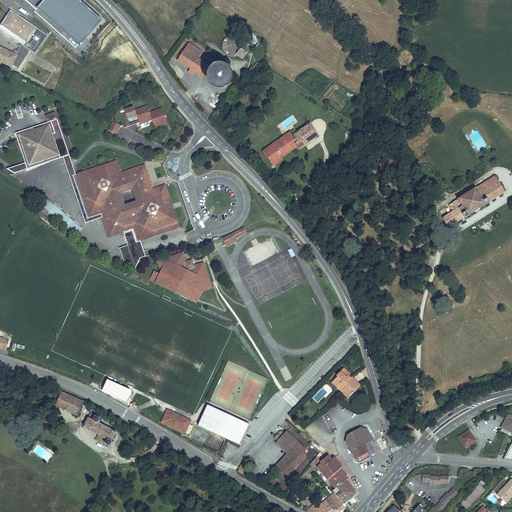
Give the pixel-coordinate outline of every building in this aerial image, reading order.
[(79,45),(101,20),(77,0),(25,0),(36,8),(34,12),(76,47),(78,45),(79,45)] [(0,45),(0,60),(12,67),(13,65),(19,69),(31,50),(36,53),(48,34),(11,9),(0,25),(0,28),(22,44),(16,53),(0,45)] [(237,54),(240,49),(240,44),(237,40),(232,38),(227,40),(224,44),(224,50),(227,54),(232,55),(237,54)] [(176,59),(185,65),(197,48),(188,42),(176,59)] [(201,51),(197,48),(185,65),(189,68),(187,70),(192,73),(194,71),(202,76),(210,65),(197,56),(201,51)] [(232,76),(231,73),(229,70),(226,68),(225,67),(223,66),(220,65),(217,65),(213,67),(211,68),(208,71),(206,74),(206,77),(206,80),(207,84),(209,87),(211,89),(214,90),(217,91),(220,91),(222,91),(224,90),(228,88),(229,86),(231,83),(232,80),(232,76)] [(215,109),(218,104),(212,100),(209,104),(215,109)] [(167,121),(161,106),(149,111),(146,104),(134,109),(138,120),(140,124),(152,119),(155,125),(167,121)] [(138,120),(134,109),(132,105),(119,110),(125,125),(138,120)] [(49,120),(16,131),(17,135),(21,133),(22,137),(15,139),(19,151),(22,149),(24,155),(28,154),(31,163),(60,153),(55,139),(64,135),(56,110),(46,113),(49,120)] [(120,124),(112,120),(108,129),(116,133),(120,124)] [(302,139),(305,144),(318,135),(310,124),(293,135),(298,142),(302,139)] [(293,135),(291,132),(263,151),(273,166),(283,159),(282,158),(280,155),(296,145),(298,147),(298,148),(305,144),(302,139),(298,142),(293,135)] [(77,173),(64,135),(55,139),(60,153),(31,163),(28,154),(24,155),(26,161),(8,167),(15,171),(64,155),(71,175),(72,175),(77,173)] [(298,147),(296,145),(280,155),(282,158),(298,147)] [(139,238),(141,237),(180,223),(165,181),(152,186),(143,162),(119,171),(115,159),(77,173),(72,175),(88,216),(100,212),(106,209),(108,215),(125,223),(132,221),(135,227),(139,238)] [(495,202),(509,193),(499,177),(444,214),(454,229),(469,219),(470,220),(477,216),(476,214),(488,206),(490,208),(496,204),(495,202)] [(293,187),(287,179),(280,183),(286,192),(293,187)] [(82,227),(46,197),(39,205),(74,236),(82,227)] [(106,209),(100,212),(109,236),(124,231),(135,227),(132,221),(125,223),(108,215),(106,209)] [(135,227),(124,231),(137,265),(141,256),(147,254),(141,237),(139,238),(135,227)] [(234,234),(236,238),(246,233),(244,229),(234,234)] [(234,234),(223,239),(226,246),(237,241),(236,238),(234,234)] [(250,265),(288,248),(284,239),(280,241),(277,235),(244,250),(250,265)] [(185,252),(158,262),(161,273),(155,269),(150,280),(196,303),(202,291),(213,287),(205,261),(195,265),(193,260),(188,261),(185,252)] [(0,349),(6,351),(9,339),(0,336),(0,349)] [(348,375),(342,370),(336,376),(337,377),(331,383),(336,388),(339,385),(341,387),(341,388),(349,396),(352,393),(351,392),(353,391),(354,392),(359,387),(350,378),(349,379),(347,376),(348,375)] [(127,392),(103,381),(99,390),(123,401),(127,392)] [(339,385),(336,388),(346,398),(349,396),(341,388),(341,387),(339,385)] [(77,396),(63,391),(57,403),(78,414),(86,401),(77,396)] [(198,427),(240,446),(249,425),(207,406),(198,427)] [(99,417),(90,413),(84,425),(106,439),(104,443),(109,446),(112,442),(110,441),(115,431),(99,423),(99,417)] [(511,417),(506,413),(497,425),(499,426),(497,428),(506,434),(507,432),(508,432),(511,426),(511,417)] [(168,423),(167,426),(184,434),(188,425),(179,421),(181,417),(174,414),(172,417),(165,414),(162,420),(168,423)] [(181,417),(179,421),(188,425),(190,421),(181,417)] [(360,427),(347,434),(345,441),(355,458),(358,462),(360,460),(360,461),(378,450),(373,441),(364,446),(363,445),(372,439),(366,429),(360,427)] [(286,432),(278,442),(291,454),(278,469),(287,477),(306,458),(305,450),(286,432)] [(461,438),(459,439),(464,446),(466,445),(467,447),(474,442),(475,438),(470,432),(468,433),(467,432),(460,436),(461,438)] [(511,432),(496,456),(511,457),(511,432)] [(225,441),(209,434),(204,446),(220,453),(225,441)] [(313,439),(310,443),(321,453),(324,449),(313,439)] [(291,454),(278,442),(275,444),(287,454),(276,467),(278,469),(291,454)] [(317,473),(330,462),(325,457),(320,461),(321,461),(318,464),(315,461),(310,465),(317,473)] [(355,493),(347,484),(350,482),(347,478),(345,479),(338,470),(342,467),(334,458),(330,462),(317,473),(328,485),(331,483),(335,488),(334,489),(332,491),(333,492),(343,503),(355,493)] [(440,476),(430,475),(430,474),(422,474),(422,481),(429,481),(429,483),(440,483),(440,482),(447,482),(448,475),(440,475),(440,476)] [(511,479),(510,478),(496,493),(500,496),(505,501),(508,499),(507,497),(511,491),(511,479)] [(457,505),(463,511),(484,489),(481,486),(484,483),(480,479),(475,484),(476,485),(457,505)] [(447,492),(439,500),(440,501),(435,506),(440,511),(446,506),(445,505),(452,497),(453,498),(458,493),(453,488),(448,493),(447,492)] [(335,511),(337,511),(345,506),(343,503),(333,492),(315,509),(312,505),(305,511),(334,511),(335,511)] [(505,501),(500,496),(497,500),(501,504),(505,501)]
